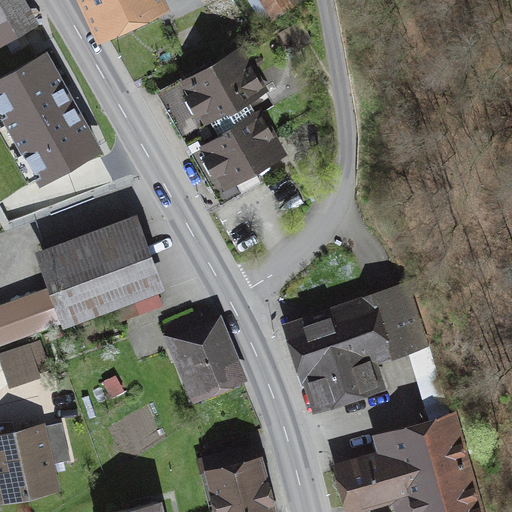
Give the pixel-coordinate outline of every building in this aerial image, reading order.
[(20,0),(0,0),(0,40),(33,21),(20,0)] [(87,0),(102,32),(155,7),(152,0),(87,0)] [(265,0),(275,16),(300,0),(265,0)] [(300,21),(280,32),(292,52),(311,41),(300,21)] [(0,61),(21,50),(14,36),(0,44),(0,61)] [(214,127),(252,106),(249,100),(265,91),(252,68),(249,69),(239,52),(189,82),(214,127)] [(96,151),(46,58),(0,84),(0,104),(42,180),(96,151)] [(252,106),(214,127),(219,135),(206,142),(227,180),(235,175),(242,189),(260,178),(253,166),(279,151),(269,134),(271,133),(258,110),(255,112),(252,106)] [(132,223),(46,255),(69,319),(155,287),(132,223)] [(139,310),(163,302),(159,291),(135,299),(139,310)] [(425,344),(410,291),(295,329),(318,402),(376,383),(365,351),(377,348),(380,358),(425,344)] [(135,301),(116,308),(120,320),(139,313),(135,301)] [(209,307),(162,326),(178,339),(200,391),(239,374),(218,322),(209,307)] [(38,373),(28,344),(0,353),(0,357),(9,383),(38,373)] [(398,511),(397,511),(477,511),(450,413),(392,429),(409,487),(415,507),(398,511)] [(0,436),(0,477),(4,497),(53,486),(40,427),(0,436)] [(353,503),(409,487),(392,429),(376,434),(382,457),(343,468),(353,503)] [(269,511),(253,445),(197,459),(207,500),(211,499),(210,497),(218,495),(222,511),(269,511)] [(159,511),(157,501),(110,511),(159,511)]
